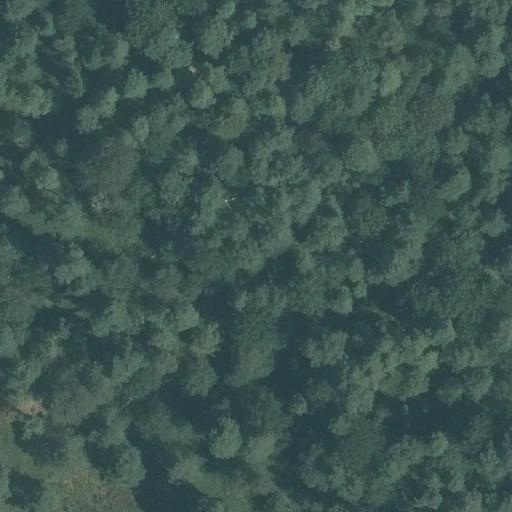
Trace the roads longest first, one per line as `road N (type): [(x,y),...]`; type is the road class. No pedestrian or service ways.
road 1 (track): [(254,511),(148,360),(105,328),(0,289)]
road 2 (track): [(392,0),(511,274)]
